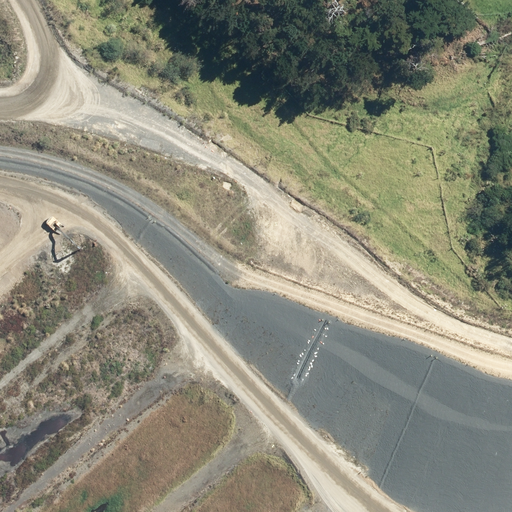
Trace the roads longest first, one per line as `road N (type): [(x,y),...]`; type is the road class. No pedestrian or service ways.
road 1 (unclassified): [(0,82),(149,111),(435,275),(511,309)]
road 2 (track): [(0,166),(70,197),(358,477)]
road 3 (track): [(0,511),(213,339)]
road 4 (track): [(143,270),(0,387)]
road 5 (track): [(289,412),(164,511)]
